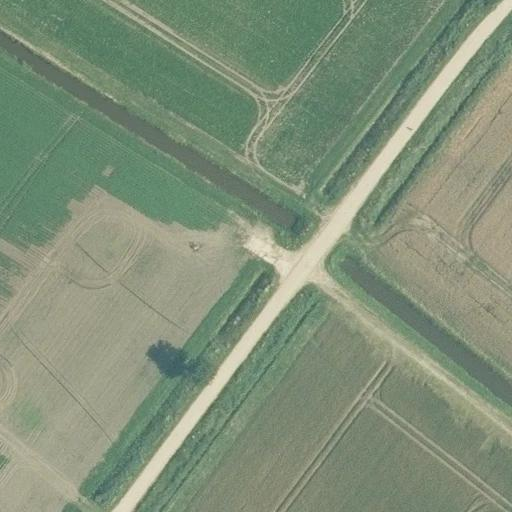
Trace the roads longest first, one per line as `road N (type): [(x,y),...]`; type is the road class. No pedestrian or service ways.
road 1 (unclassified): [(123,511),(508,0)]
road 2 (tertiary): [(228,311),(469,0)]
road 3 (residential): [(9,0),(144,84),(178,30),(307,117)]
road 4 (tertiary): [(228,311),(189,323),(166,341),(69,437)]
road 5 (tertiary): [(90,457),(203,349),(228,311)]
road 6 (residential): [(393,0),(307,117)]
